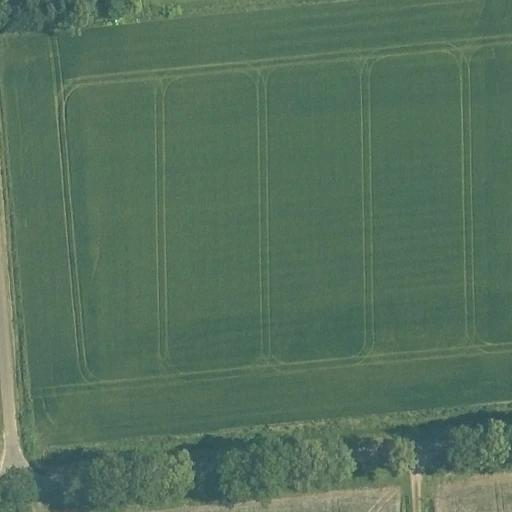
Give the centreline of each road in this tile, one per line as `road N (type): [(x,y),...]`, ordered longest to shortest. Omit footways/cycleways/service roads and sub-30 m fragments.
road 1 (unclassified): [(13,489),(511,442)]
road 2 (unclassified): [(13,489),(0,311)]
